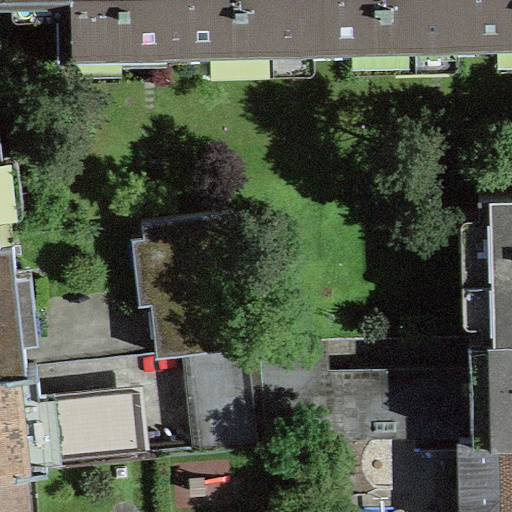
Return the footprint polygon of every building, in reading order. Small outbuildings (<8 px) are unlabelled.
[(56,0),(57,52),(188,49),(187,0),(56,0)] [(187,0),(188,49),(332,45),(331,0),(187,0)] [(331,0),(332,45),(476,42),(475,0),(331,0)] [(511,0),(475,0),(476,42),(511,40),(511,0)] [(0,234),(12,234),(0,135),(0,234)] [(511,187),(478,188),(482,332),(511,331),(511,187)] [(156,349),(189,346),(245,340),(230,208),(141,219),(156,349)] [(12,234),(0,234),(0,365),(27,363),(12,234)] [(459,433),(511,431),(511,331),(482,332),(469,333),(470,377),(397,378),(397,370),(322,372),(321,337),(259,338),(266,438),(459,433)] [(245,340),(189,346),(199,445),(266,438),(259,338),(245,340)] [(40,397),(37,362),(27,363),(0,365),(0,464),(18,463),(146,450),(145,432),(132,434),(128,399),(115,389),(40,397)] [(511,511),(511,431),(459,433),(461,511),(511,511)] [(0,464),(0,511),(21,511),(18,463),(0,464)]
